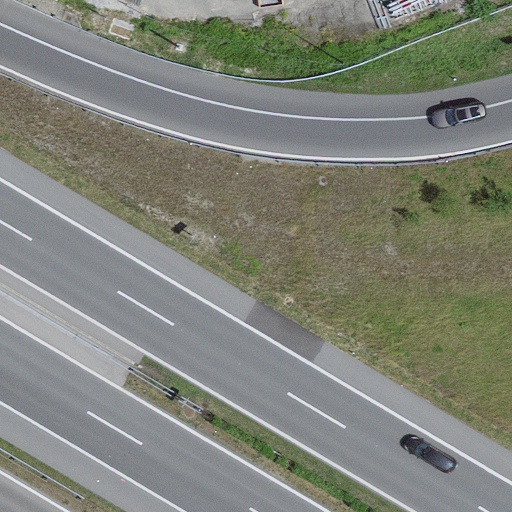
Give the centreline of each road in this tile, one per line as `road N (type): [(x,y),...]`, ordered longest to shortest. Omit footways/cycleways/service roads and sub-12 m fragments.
road 1 (motorway): [(487,511),(0,222)]
road 2 (motorway): [(511,120),(418,138),(248,131),(130,98),(0,44)]
road 3 (motorway): [(0,360),(254,511)]
